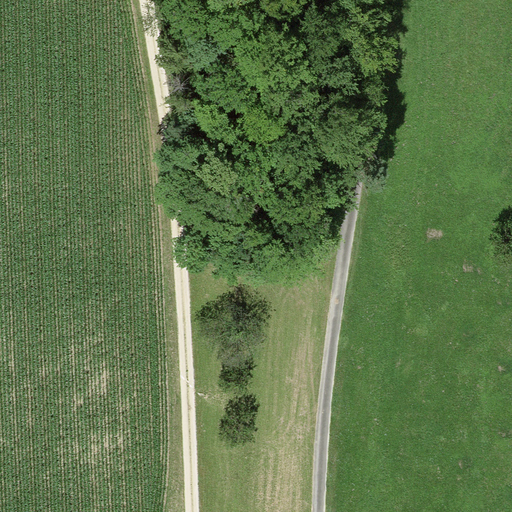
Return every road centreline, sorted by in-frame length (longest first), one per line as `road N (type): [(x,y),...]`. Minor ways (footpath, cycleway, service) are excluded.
road 1 (unclassified): [(361,0),(365,38),(314,511)]
road 2 (track): [(143,0),(169,178),(187,511)]
